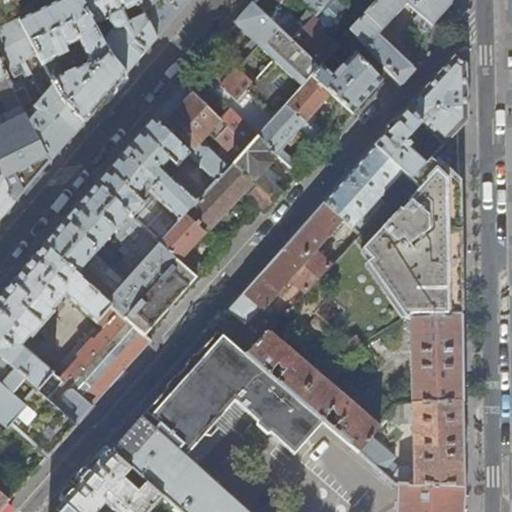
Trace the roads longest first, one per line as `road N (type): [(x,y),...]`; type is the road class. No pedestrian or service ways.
road 1 (residential): [(486,7),(29,511)]
road 2 (residential): [(486,7),(492,511)]
road 3 (residential): [(0,252),(218,0)]
